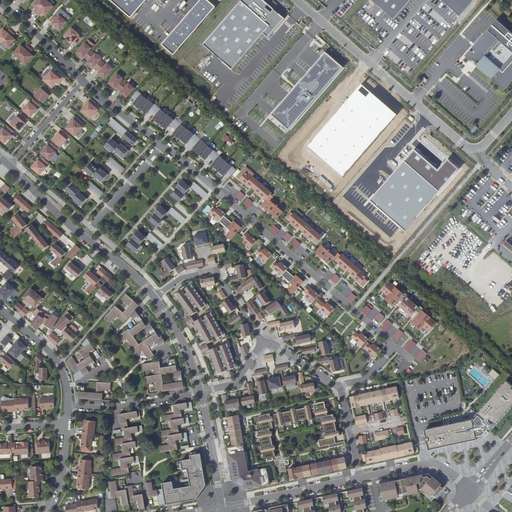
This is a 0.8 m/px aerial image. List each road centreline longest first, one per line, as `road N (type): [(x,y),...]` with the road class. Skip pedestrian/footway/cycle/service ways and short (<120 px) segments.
road 1 (residential): [(215,189),(386,337),(390,348),(364,379),(339,386)]
road 2 (unclassified): [(297,0),(464,145),(482,146),(511,113)]
road 3 (residential): [(265,342),(211,270),(183,276),(154,296)]
road 4 (residential): [(360,478),(222,508)]
road 5 (residential): [(67,405),(113,408),(199,391)]
road 6 (residential): [(0,307),(59,364),(67,405)]
road 7 (residential): [(162,145),(83,237)]
